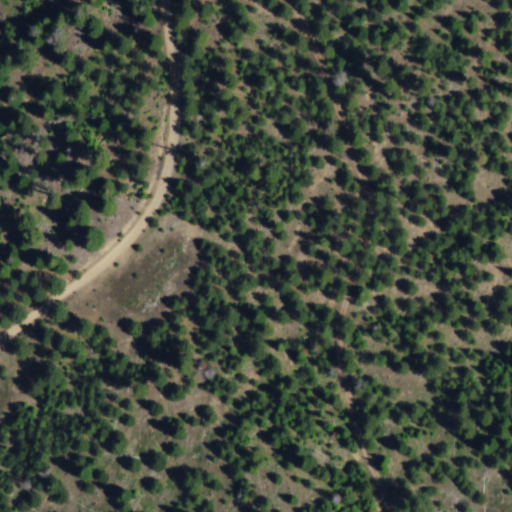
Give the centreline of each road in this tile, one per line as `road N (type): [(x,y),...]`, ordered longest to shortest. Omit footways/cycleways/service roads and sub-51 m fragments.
road 1 (track): [(401,511),(387,492),(375,121),(339,8),(325,0)]
road 2 (residential): [(163,0),(155,109),(77,265),(0,326)]
